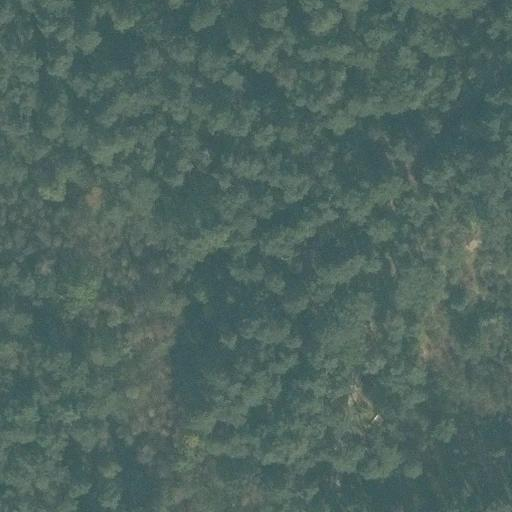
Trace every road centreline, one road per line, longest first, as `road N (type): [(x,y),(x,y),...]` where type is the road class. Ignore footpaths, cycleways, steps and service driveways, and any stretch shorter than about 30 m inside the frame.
road 1 (track): [(329,511),(400,161),(411,135),(511,49)]
road 2 (track): [(175,0),(400,161)]
